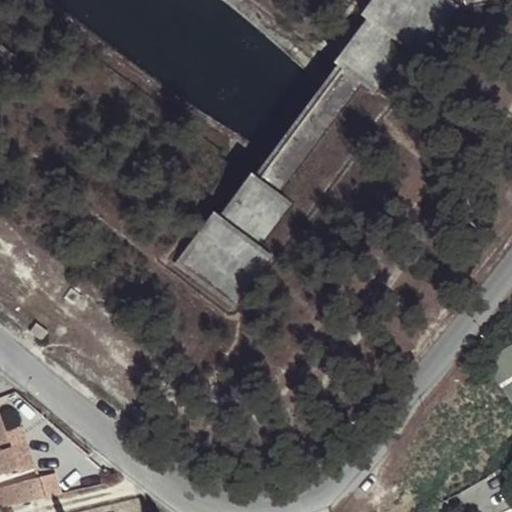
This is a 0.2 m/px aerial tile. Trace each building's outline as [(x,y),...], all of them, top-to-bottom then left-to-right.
[(463,6),(454,0),(372,0),(363,13),(368,17),(411,47),(424,58),(463,6)] [(368,17),(334,62),(345,68),(329,89),(274,159),(263,174),(253,167),(220,210),(261,241),(411,47),(368,17)] [(220,210),(215,206),(171,263),(234,311),(278,254),(261,241),(220,210)] [(37,323),(31,330),(43,339),(49,332),(37,323)] [(511,346),(485,365),(511,404),(511,346)] [(10,442),(0,413),(0,474),(17,468),(19,473),(36,467),(25,438),(10,442)] [(33,502),(61,495),(56,474),(22,481),(0,488),(0,502),(2,510),(33,502)]
